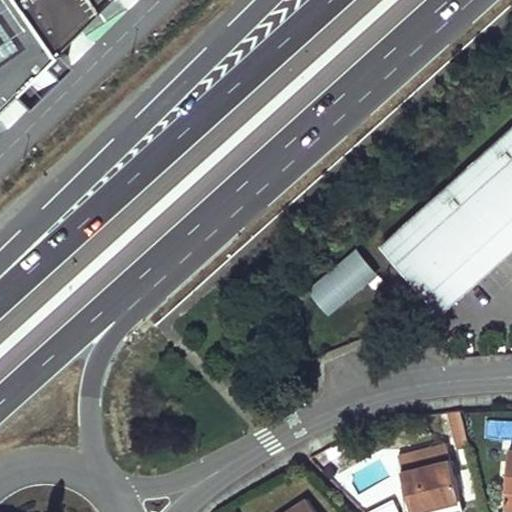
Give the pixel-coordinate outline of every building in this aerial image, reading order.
[(0,0),(0,104),(2,103),(23,83),(35,96),(75,60),(63,47),(77,33),(109,0),(0,0)] [(511,127),(385,243),(406,267),(413,261),(441,291),(477,258),(489,271),(511,249),(511,127)] [(354,246),(307,291),(331,315),(377,270),(354,246)] [(441,291),(413,261),(406,267),(447,310),(489,271),(477,258),(441,291)] [(446,411),(448,420),(464,432),(459,410),(446,411)] [(486,434),(511,436),(511,420),(487,419),(486,434)] [(464,432),(448,420),(450,437),(465,434),(464,432)] [(402,454),(415,509),(464,497),(454,457),(451,442),(416,451),(402,454)] [(415,509),(408,510),(408,511),(462,511),(467,511),(464,497),(415,509)] [(317,511),(309,499),(289,511),(317,511)]
